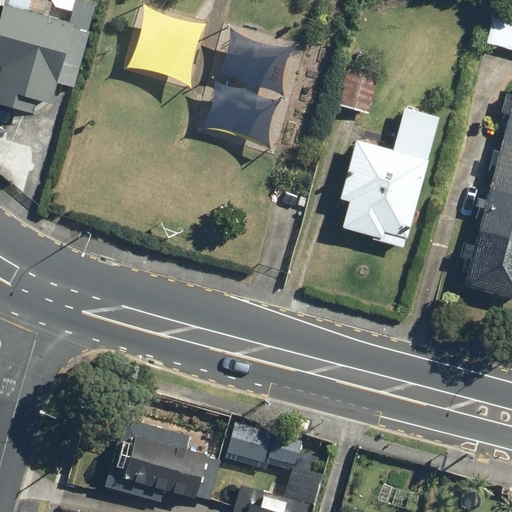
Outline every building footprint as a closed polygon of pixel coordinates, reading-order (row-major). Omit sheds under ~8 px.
[(74,0),(68,21),(4,4),(0,18),(0,66),(1,67),(0,71),(0,103),(33,113),(36,100),(51,104),(72,27),(86,31),(94,2),(87,0),(74,0)] [(185,86),(207,22),(147,2),(125,66),(185,86)] [(511,11),(494,7),(485,43),(511,49),(511,11)] [(265,145),(288,45),(225,30),(202,130),(265,145)] [(378,72),(349,63),(337,104),(367,112),(378,72)] [(511,104),(464,285),(511,297),(511,104)] [(393,149),(355,140),(340,199),(349,201),(342,228),(382,238),(381,241),(404,247),(438,116),(404,108),(393,149)] [(301,442),(235,423),(227,453),(263,463),(265,458),(294,466),(301,442)] [(219,459),(135,434),(122,476),(207,500),(219,459)] [(305,511),(308,502),(238,483),(230,511),(305,511)]
